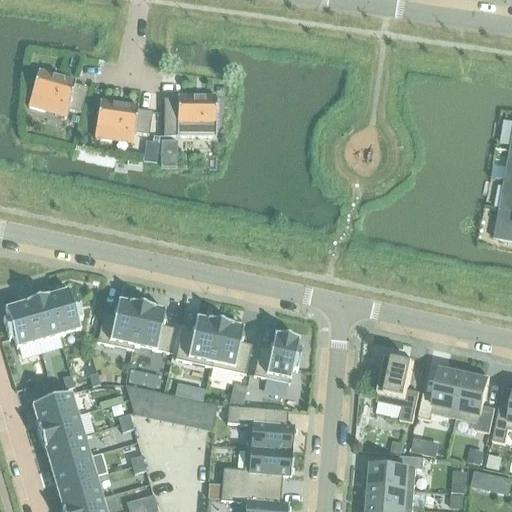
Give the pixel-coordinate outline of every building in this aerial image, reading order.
[(75,83),(38,73),(31,99),(28,109),(45,114),(48,103),(67,109),(67,112),(80,115),(87,91),(74,87),(75,83)] [(163,139),(215,139),(216,99),(177,98),(177,102),(164,102),(163,139)] [(138,109),(99,103),(95,130),(96,130),(94,141),(111,143),(113,132),(134,135),(148,137),(152,115),(137,112),(138,109)] [(145,144),(143,164),(155,166),(158,145),(145,144)] [(501,199),(499,212),(504,213),(511,213),(511,183),(505,182),(501,199)] [(499,212),(494,242),(505,244),(511,245),(511,213),(504,213),(499,212)] [(48,299),(47,299),(58,339),(79,333),(80,333),(77,323),(80,322),(81,322),(82,322),(76,301),(74,301),(75,302),(71,303),(68,293),(67,293),(67,294),(48,299)] [(58,339),(47,299),(26,305),(37,345),(58,339)] [(132,354),(141,309),(128,306),(119,304),(118,304),(114,319),(103,316),(96,346),(132,354)] [(37,345),(26,305),(25,306),(6,312),(6,311),(4,312),(7,321),(4,322),(2,322),(9,343),(10,343),(13,342),(16,352),(17,351),(37,345)] [(154,312),(141,309),(132,354),(134,349),(155,354),(156,354),(168,356),(173,332),(162,329),(165,314),(164,314),(154,312)] [(210,370),(219,326),(207,323),(206,323),(197,321),(196,321),(193,336),(181,333),(175,363),(210,370)] [(232,328),(219,326),(210,370),(245,378),(251,348),(240,346),(243,331),(242,331),(232,329),(232,328)] [(259,350),(253,379),(289,387),(292,373),(296,374),(295,374),(297,374),(301,353),(300,353),(296,352),(298,344),(299,344),(299,343),(274,337),(273,339),(274,339),(271,352),(259,350)] [(385,358),(381,379),(382,379),(376,405),(402,410),(399,423),(412,426),(419,395),(407,393),(414,364),(385,358)] [(138,369),(134,383),(164,391),(168,377),(138,369)] [(455,422),(465,375),(441,370),(435,399),(423,396),(418,421),(431,424),(432,417),(455,422)] [(455,422),(478,427),(476,434),(489,437),(495,412),(483,409),(489,380),(465,375),(455,422)] [(89,379),(92,390),(100,388),(96,377),(89,379)] [(62,382),(66,393),(73,391),(70,379),(62,382)] [(49,385),(24,393),(27,404),(53,397),(49,385)] [(149,421),(154,395),(125,389),(134,418),(149,421)] [(82,407),(98,406),(96,391),(81,392),(82,407)] [(161,424),(167,398),(154,395),(149,421),(161,424)] [(37,429),(38,430),(77,418),(71,398),(71,397),(31,408),(32,409),(38,429),(37,429)] [(174,427),(179,400),(167,398),(161,424),(174,427)] [(186,429),(192,403),(179,400),(174,427),(186,429)] [(199,432),(204,406),(192,403),(186,429),(199,432)] [(217,409),(204,406),(199,432),(211,435),(217,409)] [(511,433),(511,409),(511,415),(499,413),(492,444),(505,447),(508,433),(511,433)] [(228,410),(226,427),(247,429),(245,451),(292,455),(295,430),(293,429),(293,430),(286,429),(287,415),(228,410)] [(88,415),(91,434),(99,433),(96,414),(88,415)] [(83,439),(77,418),(38,430),(44,451),(83,439)] [(117,421),(120,428),(131,425),(129,418),(117,421)] [(133,432),(131,425),(120,428),(122,436),(133,432)] [(89,460),(83,439),(44,451),(44,452),(44,451),(50,471),(89,460)] [(414,441),(411,456),(436,461),(439,447),(414,441)] [(393,445),(391,455),(401,457),(403,447),(393,445)] [(223,472),(221,488),(281,493),(282,479),(289,480),(290,481),(292,458),(292,455),(245,451),(245,454),(243,474),(223,472)] [(469,451),(467,466),(479,468),(482,454),(469,451)] [(129,462),(132,470),(143,467),(141,459),(129,462)] [(368,468),(366,490),(414,494),(416,472),(420,472),(421,460),(400,459),(399,471),(368,468)] [(95,481),(89,460),(50,471),(56,492),(95,481)] [(145,474),(143,467),(132,470),(134,477),(145,474)] [(474,475),(470,490),(484,493),(487,478),(474,475)] [(64,511),(101,501),(95,481),(56,492),(62,511),(61,511),(64,511)] [(280,507),(281,493),(221,488),(220,504),(240,506),(239,511),(287,511),(288,507),(287,507),(280,507)] [(366,490),(365,509),(402,511),(412,511),(414,494),(366,490)] [(451,498),(450,511),(453,511),(463,511),(464,499),(451,498)] [(104,511),(101,501),(64,511),(104,511)] [(142,504),(144,511),(155,508),(153,501),(142,504)]
